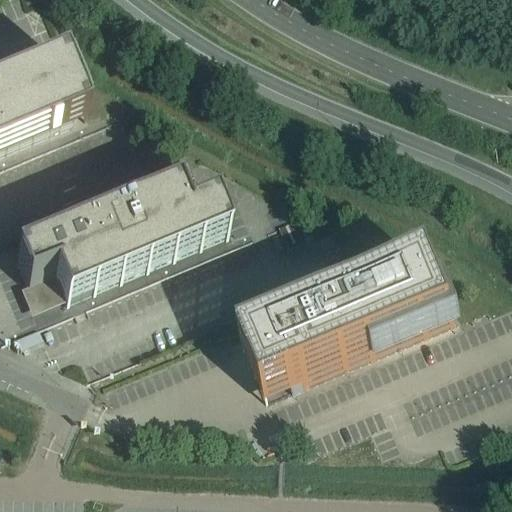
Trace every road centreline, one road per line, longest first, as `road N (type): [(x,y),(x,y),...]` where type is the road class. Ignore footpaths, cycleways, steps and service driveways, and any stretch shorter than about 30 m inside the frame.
road 1 (secondary): [(137,0),(231,62),(511,188)]
road 2 (secondary): [(511,120),(318,41),(251,0)]
road 3 (unknown): [(0,210),(135,166)]
